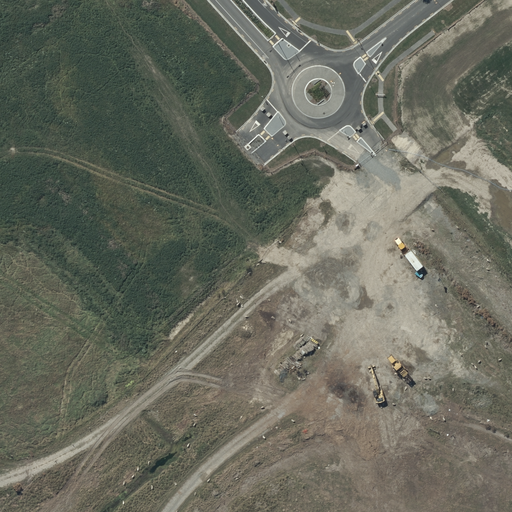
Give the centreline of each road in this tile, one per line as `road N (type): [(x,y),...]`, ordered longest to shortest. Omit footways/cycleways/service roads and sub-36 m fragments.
road 1 (track): [(353,222),(255,296),(118,421),(83,445),(0,478)]
road 2 (unknown): [(0,349),(251,144)]
road 3 (track): [(339,191),(386,302),(407,329),(511,393)]
road 4 (track): [(511,305),(376,155)]
